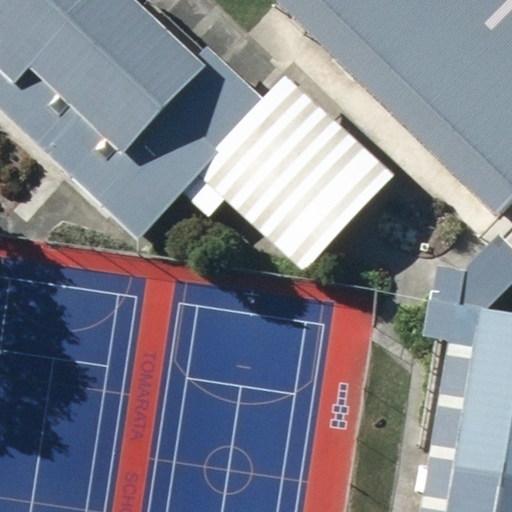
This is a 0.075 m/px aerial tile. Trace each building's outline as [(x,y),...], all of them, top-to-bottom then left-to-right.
[(0,0),(0,78),(72,142),(157,47),(103,0),(0,0)] [(310,0),(284,29),(511,240),(511,102),(401,0),(310,0)] [(230,77),(175,27),(157,47),(72,142),(49,165),(105,214),(230,77)] [(252,61),(162,154),(271,258),(360,164),(252,61)] [(511,313),(411,298),(379,511),(506,511),(511,478),(511,313)]
